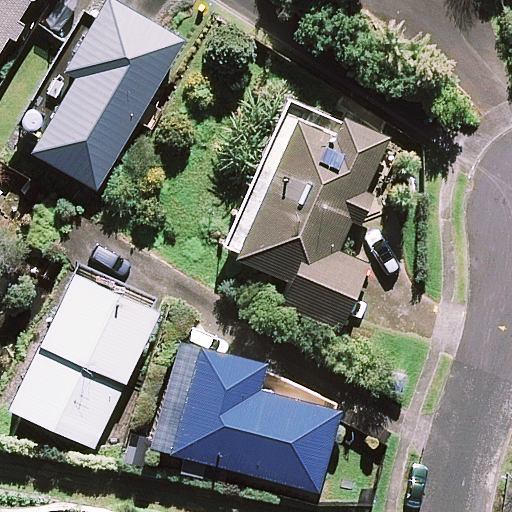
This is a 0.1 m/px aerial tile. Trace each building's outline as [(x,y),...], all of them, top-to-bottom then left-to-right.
[(0,0),(0,52),(31,0),(0,0)] [(17,131),(40,145),(32,159),(95,195),(180,47),(106,4),(94,25),(82,18),(17,131)] [(336,257),(349,226),(358,230),(370,201),(362,197),(382,149),(287,108),(224,253),(236,258),(233,264),(289,288),(280,310),(338,335),(366,270),(336,257)] [(155,320),(72,281),(10,414),(93,453),(155,320)] [(260,371),(197,355),(171,458),(317,494),(336,416),(254,396),(260,371)]
